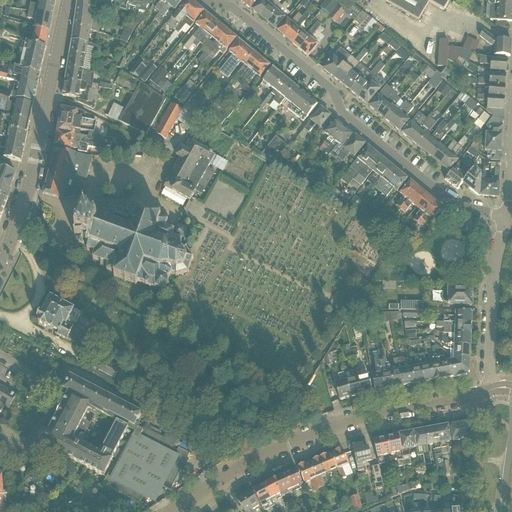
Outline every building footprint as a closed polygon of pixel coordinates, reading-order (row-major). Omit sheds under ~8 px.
[(30,3),(27,19),(35,20),(34,21),(33,28),(34,29),(39,30),(49,32),(55,3),(40,0),(38,0),(38,5),(30,3)] [(77,0),(75,19),(84,20),(84,17),(92,19),(95,9),(114,15),(117,13),(118,10),(81,0),(77,0)] [(81,0),(118,10),(126,11),(144,16),(151,3),(143,0),(142,0),(143,1),(142,3),(130,0),(81,0)] [(159,0),(160,1),(154,9),(158,12),(168,0),(159,0)] [(168,0),(158,12),(163,16),(170,8),(174,12),(183,0),(168,0)] [(179,13),(167,26),(174,31),(178,26),(195,5),(188,0),(186,0),(181,7),(177,11),(178,12),(179,13)] [(245,0),(242,3),(250,10),(257,2),(258,0),(245,0)] [(260,0),(252,11),(260,18),(274,0),(267,0),(266,2),(263,0),(260,0)] [(274,0),(260,18),(268,24),(282,7),(278,3),(281,0),(280,0),(274,0)] [(320,8),(322,9),(329,15),(335,7),(327,0),(320,8)] [(387,0),(365,0),(410,35),(437,43),(441,29),(416,22),(387,0)] [(428,0),(446,11),(452,0),(428,0)] [(282,7),(268,24),(275,30),(281,22),(284,19),(285,18),(289,13),(286,10),(289,6),(285,3),(282,7)] [(491,11),(490,21),(495,21),(502,21),(506,22),(511,21),(511,7),(497,7),(491,4),(491,6),(491,11)] [(178,26),(174,31),(178,34),(180,31),(185,25),(189,28),(203,12),(195,5),(178,26)] [(329,15),(328,17),(336,23),(344,13),(336,6),(335,7),(329,14),(329,15)] [(325,20),(329,15),(322,9),(318,14),(325,20)] [(158,12),(155,17),(159,21),(163,16),(158,12)] [(188,50),(192,44),(213,20),(204,13),(195,25),(198,28),(183,47),(187,51),(188,50)] [(284,38),(292,44),(302,32),(299,29),(310,17),(305,13),(302,17),(284,38)] [(362,13),(355,21),(360,25),(367,17),(362,13)] [(277,31),(284,38),(302,17),(298,14),(291,23),(287,19),(277,31)] [(75,19),(73,27),(89,30),(90,30),(99,32),(101,21),(92,19),(84,17),(84,20),(75,19)] [(360,25),(359,26),(369,34),(374,28),(376,25),(367,17),(360,25)] [(200,44),(203,47),(220,26),(213,20),(192,44),(196,48),(200,44)] [(292,44),(300,50),(319,27),(320,25),(317,22),(307,35),(302,32),(292,44)] [(126,29),(132,32),(136,27),(129,23),(126,29)] [(189,28),(185,25),(180,31),(184,34),(189,28)] [(376,25),(374,28),(381,34),(384,30),(376,25)] [(203,54),(198,61),(202,65),(203,63),(208,56),(228,33),(220,26),(203,47),(200,51),(203,54)] [(73,27),(71,40),(87,43),(90,30),(89,30),(73,27)] [(319,27),(300,50),(307,57),(323,38),(320,35),(323,31),(319,27)] [(25,33),(24,40),(29,42),(28,44),(31,44),(31,45),(46,48),(49,32),(39,30),(34,29),(33,34),(25,33)] [(124,29),(120,41),(126,43),(127,43),(132,32),(124,29)] [(494,56),(500,56),(510,57),(511,41),(495,40),(484,31),(479,36),(491,46),(495,47),(494,56)] [(235,39),(228,33),(208,56),(212,60),(219,52),(223,55),(235,39)] [(383,34),(379,39),(388,46),(392,41),(383,34)] [(21,48),(27,50),(44,54),(46,48),(31,45),(31,44),(28,44),(29,42),(24,40),(22,39),(19,48),(21,48)] [(71,40),(69,54),(85,57),(86,48),(87,43),(71,40)] [(120,41),(118,48),(123,50),(126,43),(120,41)] [(223,67),(219,72),(223,75),(226,70),(229,68),(245,47),(237,41),(231,48),(228,53),(232,56),(225,64),(223,67)] [(392,41),(388,46),(396,52),(400,47),(392,41)] [(192,53),(196,48),(192,44),(188,50),(192,53)] [(226,70),(223,75),(227,78),(233,71),(240,63),(243,66),(253,53),(245,47),(229,68),(226,70)] [(21,48),(19,53),(26,55),(22,71),(40,75),(44,54),(27,50),(21,48)] [(323,70),(333,78),(350,57),(340,49),(323,70)] [(333,78),(342,85),(359,64),(368,53),(364,49),(355,60),(351,57),(350,57),(333,78)] [(397,53),(396,54),(403,60),(407,54),(400,49),(397,53)] [(464,49),(459,57),(460,58),(464,60),(467,62),(471,53),(464,49)] [(240,77),(244,80),(261,60),(253,53),(243,66),(247,69),(240,77)] [(69,54),(67,68),(83,71),(85,57),(69,54)] [(415,55),(412,59),(417,63),(420,59),(415,55)] [(490,65),(489,71),(506,73),(507,60),(490,58),(480,56),(479,64),(490,65)] [(459,57),(455,65),(460,68),(464,60),(460,58),(459,57)] [(116,67),(115,68),(122,71),(127,61),(120,58),(116,67)] [(420,59),(417,63),(423,68),(426,64),(420,59)] [(261,60),(244,80),(248,84),(255,75),(259,78),(269,66),(261,60)] [(131,73),(138,79),(147,67),(140,62),(131,73)] [(368,71),(350,92),(359,99),(376,77),(375,77),(384,66),(380,63),(371,73),(368,71)] [(342,85),(350,92),(368,71),(359,64),(342,85)] [(0,71),(0,74),(5,76),(7,76),(6,80),(18,82),(37,86),(39,76),(40,75),(22,71),(21,71),(19,68),(15,67),(10,65),(10,66),(8,73),(0,71)] [(67,68),(65,81),(80,84),(80,82),(81,83),(87,84),(91,84),(92,72),(89,72),(83,71),(67,68)] [(427,68),(423,73),(431,79),(434,76),(435,75),(427,68)] [(272,69),(262,81),(273,90),(283,78),(272,69)] [(446,69),(441,76),(445,79),(450,72),(446,69)] [(144,71),(138,79),(144,84),(150,76),(149,76),(144,72),(144,71)] [(120,74),(115,83),(132,92),(137,83),(120,74)] [(489,86),(505,87),(506,75),(489,74),(489,79),(478,78),(478,79),(477,85),(489,86)] [(431,79),(431,80),(438,86),(442,82),(435,77),(434,76),(431,79)] [(376,77),(359,99),(367,106),(373,98),(378,93),(385,84),(377,77),(376,77)] [(278,106),(284,99),(294,87),(283,78),(273,90),(270,94),(275,98),(272,101),(278,106)] [(157,87),(154,90),(162,96),(171,85),(164,79),(158,87),(157,87)] [(65,81),(62,96),(64,96),(72,98),(78,99),(79,91),(85,92),(86,90),(87,84),(81,83),(80,82),(80,84),(65,81)] [(369,107),(376,113),(394,93),(400,85),(396,81),(390,89),(386,86),(369,107)] [(14,86),(13,93),(16,94),(15,99),(24,101),(33,103),(37,86),(18,82),(17,87),(14,86)] [(141,83),(133,96),(134,97),(158,111),(160,112),(166,100),(141,83)] [(98,92),(98,94),(111,96),(112,86),(100,84),(98,92)] [(175,98),(183,105),(197,87),(193,84),(188,91),(184,87),(175,98)] [(443,84),(439,90),(445,95),(450,89),(443,84)] [(287,109),(292,113),(306,96),(294,86),(294,87),(284,99),(291,105),(287,109)] [(477,90),(477,95),(504,97),(505,87),(489,86),(488,91),(477,90)] [(85,92),(84,101),(97,103),(98,94),(98,92),(86,90),(85,92)] [(0,101),(7,103),(7,102),(8,102),(10,96),(0,92),(0,101)] [(462,92),(457,99),(464,105),(469,99),(462,92)] [(258,105),(260,106),(269,95),(268,93),(258,105)] [(376,113),(384,120),(394,107),(400,100),(397,97),(398,96),(394,93),(376,113)] [(269,95),(260,106),(264,109),(273,98),(269,95)] [(493,116),(492,117),(503,120),(504,97),(477,95),(477,101),(487,101),(487,109),(485,111),(493,116)] [(125,111),(119,122),(146,135),(160,112),(158,111),(134,97),(133,96),(125,111)] [(306,96),(292,113),(303,122),(318,105),(306,96)] [(464,105),(461,109),(468,115),(470,114),(472,111),(476,106),(477,105),(469,99),(464,105)] [(7,103),(5,112),(12,113),(11,118),(30,122),(33,105),(23,103),(15,101),(14,103),(8,102),(7,102),(7,103)] [(63,102),(60,120),(82,124),(78,130),(88,132),(93,133),(92,139),(97,140),(97,139),(98,134),(94,133),(96,121),(85,119),(85,117),(85,114),(72,107),(63,102)] [(384,120),(392,126),(409,105),(405,102),(398,110),(394,107),(384,120)] [(178,117),(191,124),(195,117),(170,103),(158,125),(154,133),(166,139),(175,122),(178,117)] [(183,108),(192,114),(195,109),(187,103),(183,108)] [(108,117),(119,122),(125,111),(113,105),(108,117)] [(409,105),(392,126),(400,133),(410,120),(406,117),(413,108),(409,105)] [(473,112),(470,116),(475,120),(478,116),(479,117),(483,112),(476,106),(472,111),(473,112)] [(203,118),(202,119),(209,124),(218,113),(211,107),(207,113),(205,115),(203,118)] [(310,121),(303,129),(308,134),(315,126),(320,130),(324,124),(330,117),(322,110),(321,109),(320,108),(310,121)] [(198,109),(196,112),(203,118),(205,115),(198,109)] [(209,124),(217,129),(225,118),(218,113),(209,124)] [(408,126),(402,134),(409,140),(426,119),(422,116),(419,113),(412,121),(408,126)] [(479,120),(484,125),(490,117),(484,113),(479,120)] [(426,119),(409,140),(417,147),(427,134),(436,123),(431,120),(434,116),(431,114),(426,119)] [(0,115),(0,120),(10,122),(9,129),(5,128),(27,133),(30,122),(11,118),(0,115)] [(191,124),(178,117),(175,122),(188,129),(191,124)] [(488,128),(487,143),(501,144),(503,120),(492,117),(488,123),(493,125),(493,128),(488,128)] [(60,120),(58,131),(74,134),(74,135),(75,130),(78,131),(78,130),(82,124),(60,120)] [(442,132),(425,153),(433,159),(443,147),(439,144),(456,123),(452,120),(447,126),(446,127),(442,132)] [(329,138),(319,150),(323,153),(333,142),(344,128),(335,121),(329,129),(324,134),(329,138)] [(427,134),(417,147),(425,153),(442,132),(446,127),(447,126),(442,122),(437,128),(438,129),(431,137),(427,134)] [(5,128),(5,129),(3,137),(7,138),(3,158),(21,162),(27,133),(5,128)] [(323,153),(318,159),(323,163),(329,155),(335,160),(340,153),(339,152),(342,149),(343,149),(347,144),(353,136),(344,128),(333,142),(323,153)] [(58,131),(55,145),(65,147),(72,148),(72,150),(87,153),(88,147),(110,152),(112,142),(97,140),(92,139),(87,138),(74,135),(74,134),(58,131)] [(261,155),(273,163),(287,146),(276,136),(261,155)] [(355,137),(349,145),(344,150),(340,153),(335,160),(328,168),(334,173),(349,154),(354,158),(365,145),(355,137)] [(458,145),(440,166),(448,172),(455,165),(459,160),(455,156),(461,148),(468,140),(464,137),(458,145)] [(164,187),(189,201),(195,191),(194,191),(198,185),(207,168),(209,165),(214,156),(212,154),(189,141),(185,149),(181,147),(176,156),(180,158),(164,187)] [(433,159),(440,166),(458,145),(453,141),(446,150),(443,147),(433,159)] [(501,144),(487,143),(486,158),(491,158),(491,161),(500,161),(501,144)] [(357,160),(341,179),(348,185),(353,180),(354,181),(359,176),(357,175),(375,154),(367,147),(361,155),(357,160)] [(470,147),(466,152),(467,152),(476,160),(481,153),(478,152),(470,147)] [(55,148),(43,194),(58,198),(82,198),(92,157),(55,148)] [(450,174),(445,181),(458,190),(462,183),(467,177),(466,177),(475,167),(473,165),(474,164),(474,163),(476,160),(467,152),(454,168),(450,174)] [(359,176),(354,181),(361,186),(365,181),(372,172),(374,173),(384,161),(382,160),(375,154),(357,175),(359,176)] [(228,163),(214,156),(209,165),(222,172),(228,163)] [(478,196),(488,197),(489,181),(484,181),(485,171),(488,171),(488,163),(488,162),(484,159),(484,166),(483,166),(483,170),(480,173),(481,173),(480,174),(478,196)] [(288,161),(282,168),(288,172),(293,165),(288,161)] [(370,184),(366,189),(371,193),(375,188),(392,168),(384,161),(374,173),(367,182),(370,184)] [(489,181),(488,197),(498,198),(499,182),(500,164),(496,163),(495,171),(494,181),(489,181)] [(0,181),(11,186),(15,173),(0,167),(0,181)] [(462,183),(478,196),(480,174),(481,173),(480,173),(476,170),(477,168),(475,167),(466,177),(467,177),(462,183)] [(207,168),(198,185),(204,189),(214,172),(207,168)] [(375,188),(383,194),(399,174),(392,168),(375,188)] [(306,174),(302,179),(307,183),(311,178),(306,174)] [(389,187),(383,194),(386,197),(393,189),(397,192),(401,188),(407,180),(399,174),(389,187)] [(0,196),(7,200),(11,186),(0,181),(0,196)] [(396,205),(401,210),(418,189),(410,182),(399,194),(403,197),(396,205)] [(204,189),(198,185),(194,191),(201,195),(204,189)] [(411,204),(416,208),(426,196),(418,189),(401,210),(405,213),(411,204)] [(343,194),(338,201),(345,206),(350,199),(343,194)] [(413,220),(418,224),(435,203),(426,196),(416,208),(420,211),(413,220)] [(353,198),(349,204),(356,210),(361,204),(353,198)] [(435,203),(418,224),(422,227),(429,219),(433,222),(443,209),(435,203)] [(162,291),(162,292),(163,292),(163,291),(167,286),(169,287),(169,286),(168,285),(167,278),(171,274),(175,275),(175,277),(176,277),(176,275),(186,272),(187,274),(188,273),(187,272),(191,259),(193,259),(193,258),(191,258),(188,254),(193,251),(190,247),(186,250),(185,250),(186,248),(185,248),(184,249),(181,247),(180,241),(185,237),(186,237),(187,236),(185,236),(185,229),(186,228),(185,228),(184,228),(178,226),(177,225),(176,225),(160,220),(160,217),(160,216),(159,215),(159,216),(150,213),(150,212),(149,211),(148,213),(139,210),(140,208),(138,208),(137,211),(128,208),(126,214),(121,212),(122,210),(121,210),(122,209),(120,208),(120,210),(119,209),(118,211),(110,209),(108,215),(100,212),(98,218),(96,216),(95,217),(93,214),(89,212),(86,214),(85,217),(81,215),(74,236),(78,237),(77,240),(78,243),(82,245),(85,243),(86,245),(88,244),(86,250),(94,253),(92,259),(100,262),(100,264),(100,265),(99,266),(101,267),(101,265),(102,265),(103,263),(108,265),(106,271),(114,274),(113,278),(114,278),(115,277),(124,280),(123,282),(125,282),(125,281),(134,284),(134,285),(135,286),(137,282),(144,285),(145,286),(147,286),(154,288),(153,289),(154,290),(155,289),(162,291)] [(370,214),(366,219),(373,223),(376,219),(370,214)] [(448,303),(448,306),(472,306),(472,300),(471,300),(471,296),(472,296),(472,289),(448,289),(448,291),(447,291),(446,291),(444,292),(444,293),(443,293),(443,294),(442,295),(442,296),(442,297),(442,298),(442,299),(442,300),(443,301),(444,302),(445,303),(446,303),(447,303),(448,303)] [(54,334),(63,339),(66,341),(67,340),(73,343),(74,343),(80,333),(72,329),(80,314),(50,298),(42,313),(39,314),(36,319),(37,324),(44,328),(46,327),(56,332),(54,334)] [(401,311),(423,311),(423,303),(401,302),(401,311)] [(354,311),(348,321),(352,323),(358,313),(354,311)] [(444,317),(444,323),(471,324),(472,313),(462,312),(455,312),(454,317),(444,317)] [(392,322),(390,313),(381,314),(382,324),(392,322)] [(399,313),(390,313),(392,322),(401,321),(399,313)] [(436,323),(436,328),(444,329),(444,334),(449,334),(471,335),(471,324),(444,323),(439,323),(436,323)] [(415,330),(405,331),(406,339),(416,339),(415,330)] [(449,339),(441,339),(441,342),(444,344),(445,345),(447,345),(448,345),(471,346),(471,340),(471,335),(449,334),(449,339)] [(334,343),(329,352),(330,354),(337,352),(335,343),(334,343)] [(444,344),(443,347),(446,349),(447,349),(450,351),(453,351),(453,356),(453,358),(454,358),(470,359),(471,346),(448,345),(447,345),(445,345),(444,344)] [(436,345),(432,348),(433,354),(441,349),(436,345)] [(80,358),(75,365),(90,373),(98,357),(92,354),(92,353),(84,349),(79,357),(80,358)] [(382,350),(377,351),(384,389),(393,388),(390,369),(385,370),(384,362),(386,362),(384,350),(382,350)] [(384,389),(377,351),(372,352),(375,365),(370,366),(373,381),(374,391),(384,389)] [(443,353),(437,354),(438,355),(442,379),(467,374),(470,371),(470,359),(454,358),(453,358),(453,360),(444,361),(443,353)] [(424,354),(418,355),(423,382),(433,381),(430,364),(425,365),(424,354)] [(428,356),(430,364),(433,381),(442,379),(438,355),(437,354),(428,356)] [(416,367),(411,367),(414,384),(423,382),(418,355),(414,356),(416,367)] [(403,358),(398,359),(403,386),(414,384),(411,367),(409,368),(408,359),(403,360),(403,358)] [(394,364),(389,365),(390,369),(393,388),(403,386),(398,359),(393,360),(394,364)] [(361,369),(355,370),(355,371),(361,395),(372,392),(370,382),(368,375),(366,368),(361,369)] [(344,373),(343,373),(346,382),(350,397),(361,395),(355,370),(350,372),(344,373)] [(346,382),(343,373),(337,375),(340,382),(334,384),(339,401),(350,397),(346,382)] [(137,429),(139,426),(135,424),(140,414),(87,387),(89,382),(85,380),(83,384),(69,377),(63,391),(68,393),(48,432),(43,429),(36,442),(103,477),(111,460),(112,458),(122,463),(127,454),(117,449),(127,428),(134,432),(132,438),(141,443),(162,454),(166,456),(168,452),(170,453),(179,435),(169,428),(164,439),(143,429),(142,431),(137,429)] [(6,389),(0,398),(0,412),(4,406),(9,409),(17,395),(6,389)] [(453,441),(461,440),(462,450),(471,449),(466,423),(451,426),(453,441)] [(442,427),(437,428),(442,454),(443,462),(447,461),(449,461),(446,444),(452,443),(448,426),(447,426),(446,426),(443,426),(442,427)] [(428,430),(425,431),(429,453),(430,452),(429,447),(434,446),(436,455),(442,454),(437,428),(433,429),(431,428),(429,429),(428,430)] [(415,432),(413,433),(416,449),(417,456),(423,455),(425,465),(431,464),(429,453),(425,431),(419,432),(418,431),(415,431),(415,432)] [(413,433),(398,435),(404,466),(411,465),(408,451),(416,449),(413,433)] [(388,437),(386,438),(389,455),(396,454),(398,467),(404,466),(398,435),(393,436),(392,436),(389,437),(388,437)] [(373,441),(379,465),(385,464),(383,457),(389,455),(386,438),(384,438),(383,438),(379,439),(378,440),(373,441)] [(352,446),(354,456),(358,472),(364,470),(362,463),(371,461),(368,448),(364,449),(363,443),(352,446)] [(341,448),(330,453),(341,479),(346,477),(345,476),(341,468),(348,465),(345,458),(341,448)] [(159,485),(164,488),(170,491),(174,485),(179,474),(189,454),(178,449),(159,485)] [(330,453),(319,458),(326,474),(332,471),(337,481),(341,479),(330,453)] [(319,458),(309,463),(315,479),(319,489),(324,487),(320,476),(326,474),(319,458)] [(45,467),(63,476),(66,469),(49,460),(45,467)] [(309,463),(297,468),(301,477),(304,484),(310,481),(314,491),(319,489),(315,479),(309,463)] [(384,488),(379,465),(371,467),(375,482),(373,482),(375,490),(384,488)] [(290,471),(285,473),(292,489),(297,487),(299,490),(304,488),(296,470),(291,472),(290,471)] [(274,479),(273,480),(282,498),(285,496),(288,495),(287,492),(292,489),(285,473),(280,475),(279,477),(274,479)] [(108,474),(102,485),(139,504),(142,498),(145,493),(112,476),(108,474)] [(179,474),(174,485),(178,487),(183,476),(179,474)] [(467,478),(459,479),(461,493),(469,491),(467,478)] [(267,482),(262,484),(270,500),(276,497),(277,500),(282,498),(273,480),(268,482),(267,482)] [(414,483),(407,484),(407,485),(409,491),(416,490),(414,483)] [(270,500),(262,484),(257,487),(256,488),(252,491),(262,508),(264,511),(274,506),(270,500)] [(407,485),(395,488),(397,496),(409,491),(407,485)] [(237,500),(244,511),(252,511),(252,510),(258,506),(255,501),(250,492),(237,500)] [(370,494),(364,495),(367,508),(378,503),(377,497),(371,499),(370,494)] [(358,496),(349,499),(353,511),(362,508),(358,496)]
